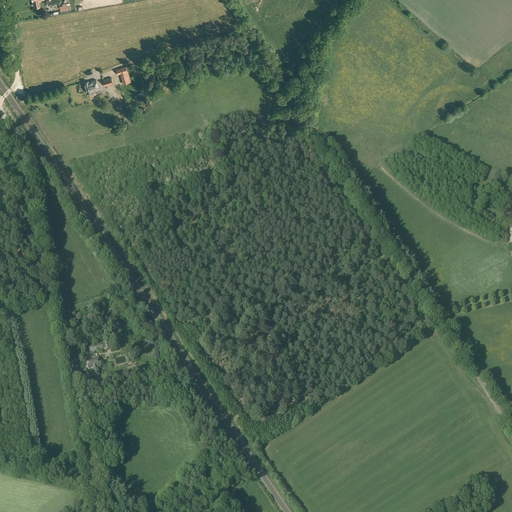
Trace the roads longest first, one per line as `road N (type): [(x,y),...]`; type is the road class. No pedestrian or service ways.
road 1 (unclassified): [(511,426),(225,0)]
road 2 (track): [(94,511),(33,163),(0,108)]
